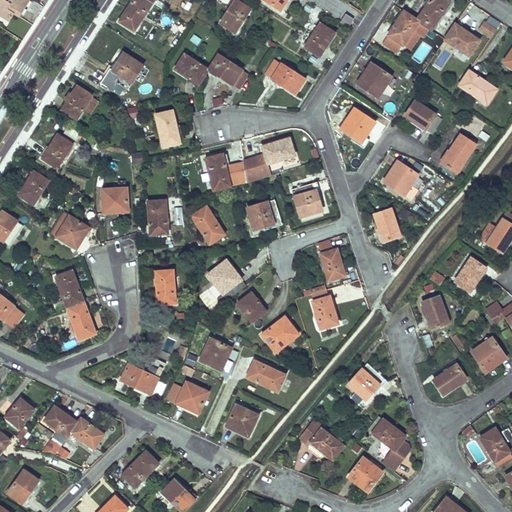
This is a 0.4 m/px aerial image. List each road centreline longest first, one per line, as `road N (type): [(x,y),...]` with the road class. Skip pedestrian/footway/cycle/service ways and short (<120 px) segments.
road 1 (residential): [(270,471),(354,508),(411,487),(444,455)]
road 2 (residential): [(115,269),(125,318),(116,335),(57,381)]
road 3 (residential): [(317,121),(386,0)]
road 4 (residential): [(54,511),(139,412)]
road 5 (tertiary): [(0,105),(68,0)]
road 6 (residential): [(440,437),(392,323)]
